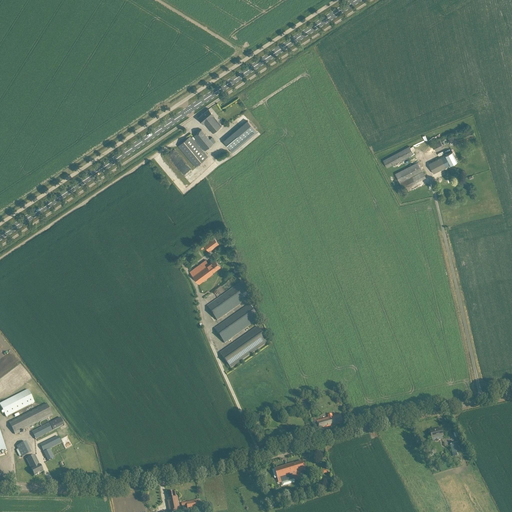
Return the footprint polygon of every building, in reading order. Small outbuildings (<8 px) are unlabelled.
[(209,108),(198,118),(203,124),(204,123),(206,125),(215,118),(213,115),(214,114),(209,108)] [(206,125),(213,133),(222,125),(215,118),(206,125)] [(201,129),(192,137),(204,152),(204,151),(214,143),(216,141),(212,136),(210,138),(205,133),(201,129)] [(459,134),(448,138),(449,139),(452,146),(475,137),(472,130),(472,129),(467,130),(459,134)] [(234,132),(224,140),(233,152),(243,144),(234,132)] [(190,136),(178,146),(196,167),(208,156),(204,151),(204,152),(192,137),(190,136)] [(434,146),(436,151),(444,147),(441,142),(434,146)] [(410,147),(383,161),(387,168),(413,154),(412,151),(415,149),(413,146),(410,148),(410,147)] [(449,166),(458,162),(453,152),(445,156),(449,166)] [(434,173),(449,166),(445,156),(429,163),(434,173)] [(418,162),(395,173),(400,182),(404,180),(423,171),(421,167),(422,166),(421,163),(419,164),(418,162)] [(203,243),(200,245),(202,249),(206,246),(209,251),(219,244),(214,236),(203,244),(203,243)] [(204,261),(201,263),(210,275),(213,273),(212,273),(220,267),(221,266),(215,259),(215,260),(209,264),(206,260),(204,261)] [(201,263),(190,271),(199,283),(210,275),(201,263)] [(207,307),(217,321),(251,296),(242,282),(207,307)] [(215,329),(225,343),(259,319),(250,305),(215,329)] [(220,353),(231,368),(268,342),(257,327),(220,353)] [(0,403),(0,405),(6,417),(34,402),(28,390),(0,403)] [(9,423),(15,434),(52,415),(46,403),(9,423)] [(319,429),(343,423),(341,415),(332,417),(331,414),(328,415),(328,418),(312,423),(313,426),(318,425),(319,429)] [(32,432),(36,439),(59,428),(55,420),(32,432)] [(432,439),(443,437),(441,429),(437,430),(430,432),(432,439)] [(31,453),(26,442),(17,446),(22,457),(31,453)] [(453,457),(461,456),(459,443),(452,444),(450,445),(452,454),(453,457)] [(43,452),(48,461),(54,458),(50,449),(47,450),(43,452)] [(34,476),(43,472),(40,465),(39,465),(34,456),(26,460),(31,469),(34,476)] [(280,479),(281,483),(300,477),(299,473),(305,471),(303,462),(294,464),(294,463),(275,469),(278,479),(280,479)] [(169,511),(172,511),(180,511),(177,496),(176,496),(175,492),(168,493),(169,501),(168,501),(169,511)] [(186,503),(187,509),(197,507),(197,506),(201,506),(200,501),(196,502),(196,501),(186,503)]
